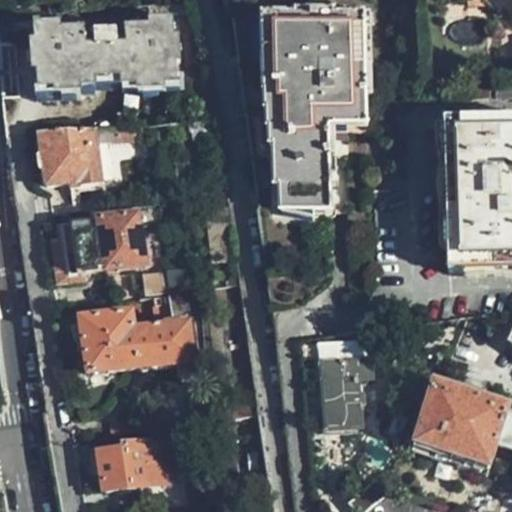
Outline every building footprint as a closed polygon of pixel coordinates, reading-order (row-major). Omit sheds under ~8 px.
[(317,19),(232,16),(243,88),(258,187),(261,208),(330,211),(334,123),(372,123),(377,21),(317,19)] [(174,83),(173,64),(177,64),(176,40),(172,39),(171,20),(149,22),(149,28),(114,29),(113,21),(96,21),(96,36),(93,35),(94,51),(85,51),(84,33),(60,33),(60,29),(38,30),(39,48),(34,48),(35,72),(40,72),(41,90),(57,89),(57,93),(77,93),(77,88),(92,87),(92,79),(123,77),(123,85),(138,84),(138,88),(160,87),(160,83),(174,83)] [(511,120),(440,126),(441,149),(444,199),(448,254),(449,275),(478,274),(511,272),(511,120)] [(134,139),(133,128),(111,129),(111,141),(134,139)] [(97,159),(95,130),(40,134),(45,186),(77,184),(80,185),(99,183),(97,159)] [(80,211),(102,207),(100,190),(78,191),(80,211)] [(140,298),(167,294),(165,262),(145,266),(135,215),(123,218),(121,210),(90,215),(90,222),(59,226),(62,242),(50,243),(59,285),(134,270),(140,298)] [(140,298),(135,300),(137,311),(151,309),(153,306),(169,304),(170,308),(181,307),(182,310),(188,309),(186,292),(167,294),(140,298)] [(193,357),(185,317),(162,320),(162,324),(138,328),(139,331),(133,331),(129,311),(78,318),(78,322),(76,325),(77,334),(81,335),(87,374),(123,369),(175,361),(177,379),(198,376),(195,357),(193,357)] [(360,416),(358,383),(373,381),(371,363),(323,367),(326,433),(355,430),(355,417),(360,416)] [(497,455),(499,447),(505,425),(508,419),(508,415),(493,410),(495,403),(484,399),(486,394),(465,387),(463,393),(451,389),(449,396),(434,391),(424,425),(418,447),(460,461),(491,471),(497,455)] [(511,450),(511,420),(508,419),(505,425),(499,447),(511,450)] [(173,503),(164,444),(149,447),(148,440),(122,445),(122,450),(90,456),(92,473),(101,472),(104,493),(139,487),(143,508),(173,503)] [(365,486),(347,502),(356,511),(361,511),(386,488),(376,476),(365,486)]
